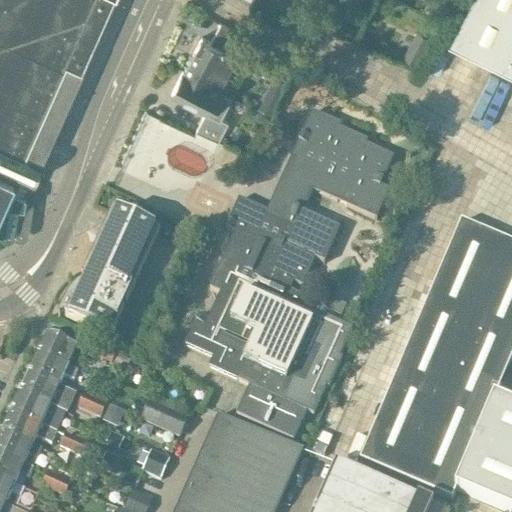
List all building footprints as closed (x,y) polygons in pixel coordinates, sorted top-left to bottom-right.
[(112,0),(0,0),(0,231),(5,232),(15,233),(17,223),(18,213),(24,214),(24,209),(32,210),(36,183),(41,183),(46,179),(48,174),(48,168),(44,163),(39,161),(80,69),(81,70),(112,0)] [(511,73),(511,0),(467,0),(447,41),(511,73)] [(226,76),(236,57),(248,64),(258,45),(221,24),(211,43),(202,39),(184,72),(183,71),(183,72),(219,91),(221,86),(222,86),(225,85),(227,79),(227,76),(226,76)] [(408,48),(402,58),(412,63),(417,53),(408,48)] [(222,119),(232,98),(219,91),(183,72),(171,95),(206,112),(197,130),(220,140),(229,123),(222,119)] [(226,232),(235,236),(222,264),(232,268),(208,322),(199,318),(185,349),(213,361),(209,370),(237,383),(242,373),(261,381),(256,392),(313,418),(326,390),(329,391),(342,362),(340,360),(352,332),(304,310),(308,302),(289,293),(293,285),(302,289),(315,261),(324,265),(339,231),(303,215),(313,193),(376,222),(389,193),(380,189),(393,160),(366,147),(367,144),(339,131),(341,127),(312,114),(289,166),(294,168),(272,216),(239,201),(226,232)] [(111,340),(148,259),(159,234),(112,212),(81,280),(82,280),(83,280),(85,284),(80,286),(77,289),(73,292),(70,296),(67,299),(64,303),(62,308),(60,312),(59,317),(58,321),(59,321),(59,320),(63,318),(111,340)] [(511,245),(462,224),(360,464),(452,503),(456,492),(504,511),(511,511),(511,406),(496,400),(511,361),(511,245)] [(341,319),(346,308),(328,299),(323,310),(341,319)] [(87,354),(47,336),(38,356),(68,370),(73,360),(82,364),(87,354)] [(112,367),(117,355),(106,350),(100,361),(112,367)] [(77,375),(68,370),(38,356),(29,375),(59,389),(64,380),(73,384),(77,375)] [(29,375),(20,394),(50,408),(60,413),(65,415),(66,416),(66,415),(75,396),(69,394),(59,389),(29,375)] [(20,394),(11,414),(41,427),(56,434),(65,415),(60,413),(50,408),(20,394)] [(90,415),(95,404),(106,409),(109,403),(91,395),(88,401),(83,398),(78,410),(90,415)] [(101,420),(106,409),(95,404),(90,415),(101,420)] [(179,439),(187,421),(151,404),(142,423),(179,439)] [(11,414),(2,433),(32,447),(37,437),(46,442),(51,444),(56,434),(41,427),(11,414)] [(277,511),(304,453),(219,415),(175,511),(277,511)] [(42,452),(32,448),(32,447),(2,433),(0,438),(0,455),(23,467),(28,457),(37,461),(42,452)] [(72,454),(77,442),(66,437),(60,448),(72,454)] [(77,442),(72,454),(83,459),(101,467),(106,456),(89,448),(77,442)] [(161,482),(170,462),(151,453),(142,473),(161,482)] [(32,472),(23,467),(0,455),(0,479),(14,486),(18,476),(28,481),(32,472)] [(437,511),(335,466),(314,511),(437,511)] [(54,493),(59,482),(47,476),(42,488),(54,493)] [(23,491),(14,486),(0,479),(0,503),(5,506),(10,495),(19,500),(23,491)] [(65,499),(70,487),(59,482),(54,493),(65,499)] [(146,511),(151,502),(132,494),(124,511),(146,511)] [(16,511),(5,506),(0,503),(0,511),(16,511)]
